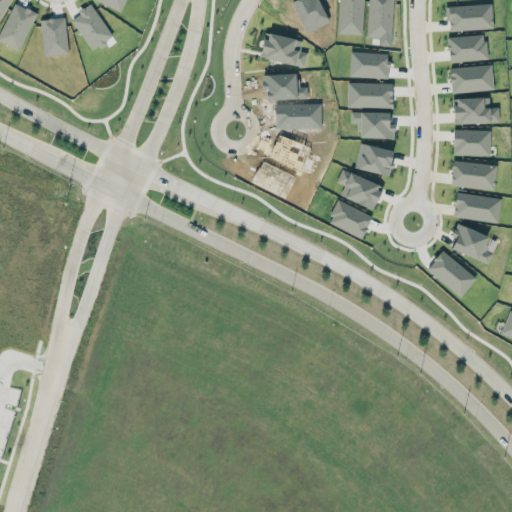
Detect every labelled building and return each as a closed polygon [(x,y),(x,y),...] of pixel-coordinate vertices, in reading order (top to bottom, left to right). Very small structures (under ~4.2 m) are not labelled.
[(446,5),(447,30),(492,28),(491,3),(446,5)] [(304,66),(307,52),(299,50),(301,39),(264,32),(259,57),(304,66)] [(448,61),(486,59),(485,34),(447,36),(448,61)] [(491,65),(450,67),(451,91),(492,89),(491,65)] [(489,97),(452,97),(453,123),(498,122),(498,106),(489,106),(489,97)] [(452,154),(489,155),(490,130),(453,129),(452,154)] [(493,190),(497,165),(452,159),(449,184),(493,190)] [(340,195),(372,208),(382,186),(342,169),(336,181),(344,185),(340,195)] [(501,198),(456,191),(452,215),(497,223),(501,198)] [(371,215),(337,199),(327,222),(361,238),(371,215)] [(489,237),(456,222),(451,234),(456,236),(451,248),(487,263),(491,253),(483,250),(489,237)] [(475,276),(440,250),(426,270),(461,295),(475,276)] [(511,338),(511,312),(507,311),(500,335),(511,338)]
